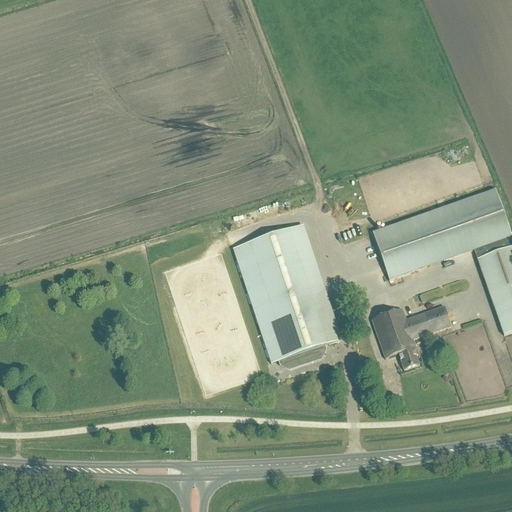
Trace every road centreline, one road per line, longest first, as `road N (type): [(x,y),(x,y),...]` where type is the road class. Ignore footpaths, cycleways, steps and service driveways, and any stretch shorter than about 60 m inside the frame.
road 1 (primary): [(193,474),(355,464),(511,441)]
road 2 (primary): [(0,466),(193,474)]
